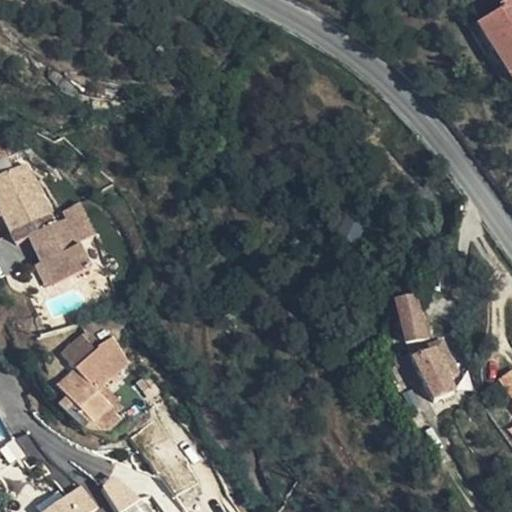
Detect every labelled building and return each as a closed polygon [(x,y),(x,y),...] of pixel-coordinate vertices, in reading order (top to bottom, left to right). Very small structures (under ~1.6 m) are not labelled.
[(511,5),(501,12),(503,17),(480,32),(494,55),(500,51),(511,69),(511,5)] [(494,55),(511,84),(511,69),(500,51),(494,55)] [(0,178),(0,216),(2,220),(16,248),(28,241),(41,266),(53,289),(91,269),(66,221),(55,227),(24,166),(0,178)] [(101,224),(108,218),(96,206),(90,213),(101,224)] [(53,289),(41,266),(35,269),(46,292),(53,289)] [(416,302),(395,306),(406,346),(425,342),(416,302)] [(73,408),(92,427),(112,409),(98,395),(104,389),(129,365),(112,342),(98,351),(96,355),(94,356),(82,339),(61,360),(75,374),(57,393),(66,402),(59,410),(66,416),(73,408)] [(441,345),(410,357),(432,404),(454,396),(448,381),(458,376),(441,345)] [(511,368),(499,376),(511,400),(511,368)] [(98,395),(112,409),(118,404),(104,389),(98,395)] [(157,427),(153,422),(141,431),(145,436),(157,427)] [(142,439),(155,459),(171,449),(157,427),(145,436),(142,439)] [(115,460),(114,452),(103,453),(105,461),(115,460)] [(132,485),(140,500),(149,499),(134,472),(128,479),(132,485)] [(511,493),(511,477),(510,475),(503,483),(511,493)] [(107,499),(114,511),(126,511),(133,507),(140,500),(132,485),(107,499)] [(94,511),(96,511),(80,490),(51,511),(94,511)]
